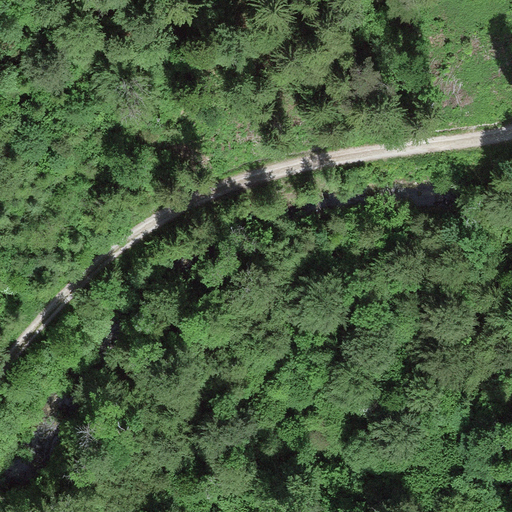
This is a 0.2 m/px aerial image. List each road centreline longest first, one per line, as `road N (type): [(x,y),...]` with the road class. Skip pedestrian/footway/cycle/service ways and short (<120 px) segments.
road 1 (track): [(511,134),(354,156),(225,188),(168,215),(88,273),(0,372)]
road 2 (track): [(326,459),(484,468),(511,462)]
